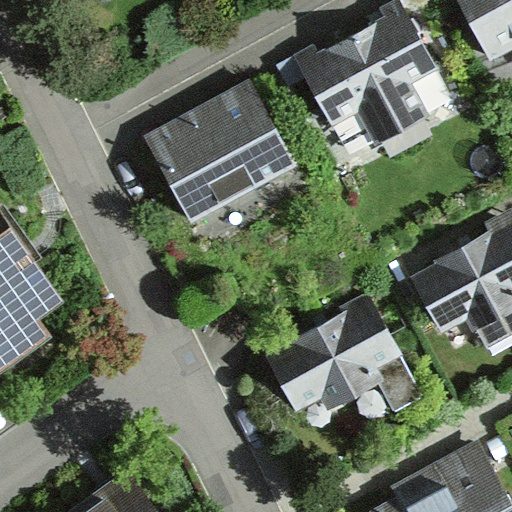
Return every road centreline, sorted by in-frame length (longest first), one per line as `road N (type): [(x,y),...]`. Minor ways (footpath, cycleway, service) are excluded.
road 1 (residential): [(171,376),(8,0)]
road 2 (residential): [(0,494),(171,376)]
road 3 (residential): [(243,511),(171,376)]
